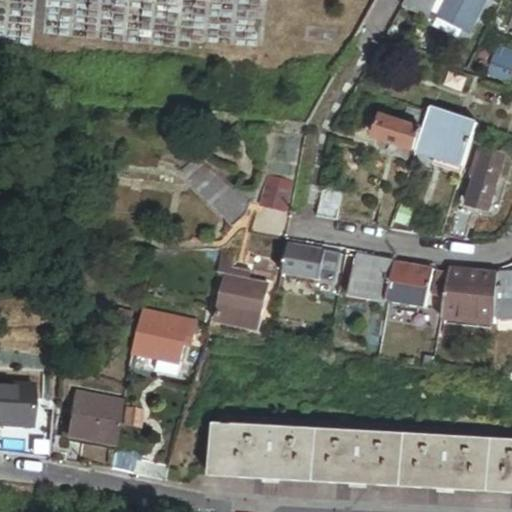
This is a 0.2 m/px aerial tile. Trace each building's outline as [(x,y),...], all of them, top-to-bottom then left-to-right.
[(433,15),(439,2),(434,0),(409,0),(407,4),(433,15)] [(449,0),(446,5),(478,20),(488,0),(449,0)] [(439,2),(433,15),(440,18),(443,12),(446,5),(439,2)] [(478,20),(446,5),(443,12),(466,25),(473,29),(478,20)] [(461,34),(466,25),(443,12),(440,18),(438,21),(461,34)] [(511,75),(511,54),(500,50),(494,66),(498,68),(496,73),(511,79),(511,75)] [(422,148),(434,110),(413,104),(408,120),(386,113),(380,134),(422,148)] [(481,124),(482,120),(435,106),(434,109),(434,110),(422,148),(469,163),(481,124)] [(482,172),(489,148),(479,145),(472,169),(482,172)] [(509,154),(489,148),(482,172),(473,202),(493,208),(509,154)] [(253,204),(201,155),(185,173),(239,223),(251,211),(253,204)] [(298,178),(271,173),(265,204),(291,210),(298,178)] [(348,191),(326,187),(321,216),(343,220),(348,191)] [(395,229),(415,232),(425,202),(405,198),(395,229)] [(457,206),(449,233),(470,239),(478,213),(457,206)] [(341,282),(346,253),(293,243),(288,273),(341,282)] [(238,254),(224,251),(222,273),(231,275),(231,273),(253,278),(255,269),(236,265),(238,254)] [(350,295),(391,302),(398,262),(358,254),(350,295)] [(398,262),(391,302),(427,309),(435,268),(398,262)] [(453,267),(452,271),(448,298),(445,319),(499,324),(499,318),(501,273),(453,267)] [(435,296),(448,298),(452,271),(440,269),(435,296)] [(511,272),(501,273),(499,318),(511,318),(511,272)] [(253,278),(231,273),(231,275),(224,306),(265,316),(273,282),(253,278)] [(265,316),(224,306),(221,317),(263,327),(265,316)] [(144,309),(136,351),(161,356),(184,360),(192,318),(144,309)] [(184,360),(161,356),(159,368),(182,372),(184,360)] [(0,424),(32,427),(35,384),(0,381),(0,424)] [(70,436),(120,444),(121,439),(127,402),(78,393),(70,436)] [(143,410),(130,407),(127,425),(140,427),(143,410)] [(511,492),(511,439),(214,423),(211,476),(511,492)] [(32,427),(0,424),(0,432),(31,434),(32,427)] [(143,444),(121,439),(120,444),(119,447),(134,450),(141,452),(143,444)] [(129,472),(134,450),(119,447),(115,469),(129,472)] [(136,459),(133,473),(167,481),(170,466),(136,459)]
